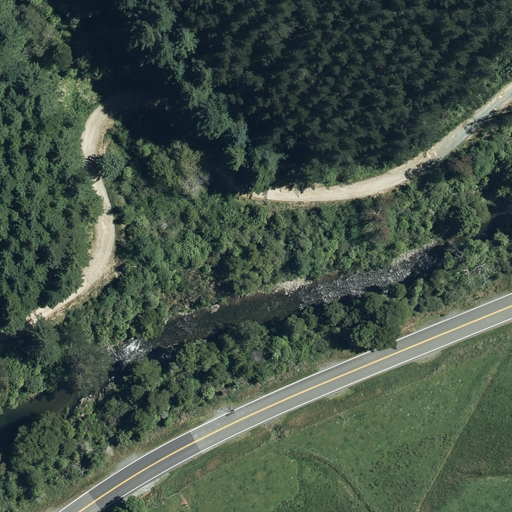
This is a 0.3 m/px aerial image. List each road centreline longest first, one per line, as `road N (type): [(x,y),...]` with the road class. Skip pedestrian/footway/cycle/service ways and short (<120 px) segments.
road 1 (unclassified): [(0,334),(66,301),(109,255),(108,154),(124,115),(144,100),(198,100),(273,185),(343,189),(428,160),(511,96)]
road 2 (trunk): [(56,511),(220,417),(511,307)]
